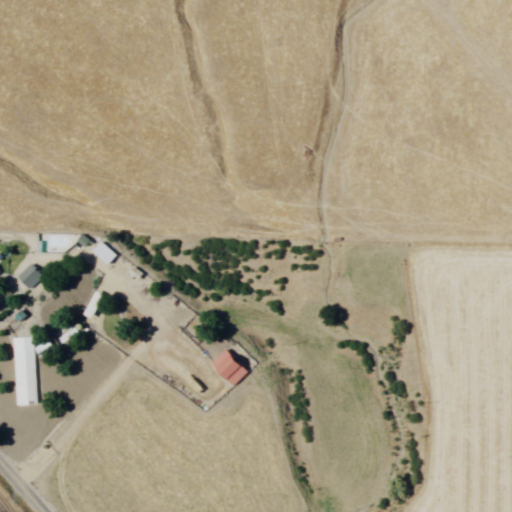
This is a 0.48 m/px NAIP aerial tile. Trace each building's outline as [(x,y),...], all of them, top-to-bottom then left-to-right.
[(107,252),(92,239),(83,248),(98,262),(107,252)] [(7,274),(20,286),(33,273),(21,260),(7,274)] [(15,278),(27,264),(42,277),(29,291),(15,278)] [(74,311),(82,315),(93,295),(85,290),(74,311)] [(57,350),(49,339),(68,325),(76,337),(57,350)] [(34,340),(38,411),(16,412),(13,341),(34,340)] [(208,364),(222,352),(242,374),(228,386),(208,364)]
